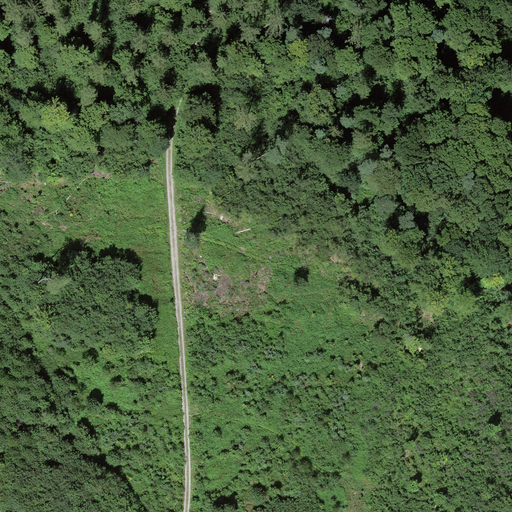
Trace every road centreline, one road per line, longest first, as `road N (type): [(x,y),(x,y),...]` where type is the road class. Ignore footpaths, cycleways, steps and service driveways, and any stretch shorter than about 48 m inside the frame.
road 1 (track): [(214,0),(170,130),(191,511)]
road 2 (track): [(0,60),(347,194),(420,204)]
